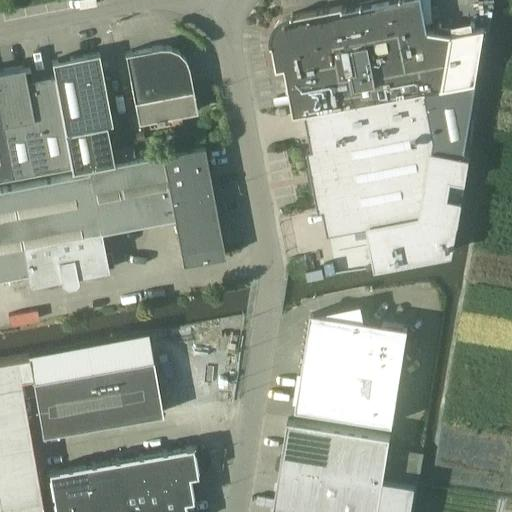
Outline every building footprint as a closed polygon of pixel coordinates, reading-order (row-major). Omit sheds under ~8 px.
[(271,43),(270,44),(271,45),(272,45),(276,68),(284,67),(293,114),(305,112),(475,79),(484,27),(451,33),(428,30),(422,0),(382,0),(342,8),(342,5),(292,14),(292,13),(291,13),(290,14),(291,15),(286,16),(282,18),(278,21),(275,25),(273,29),(271,33),(271,38),(272,43),(271,43)] [(192,87),(188,65),(184,56),(177,49),(168,45),(158,45),(124,52),(133,99),(192,87)] [(64,131),(106,123),(111,122),(98,51),(51,60),(64,131)] [(0,115),(11,175),(70,164),(64,131),(53,74),(26,79),(23,65),(0,69),(0,115)] [(475,79),(305,112),(312,147),(307,148),(318,209),(323,208),(328,232),(367,224),(375,266),(453,252),(469,155),(462,154),(475,79)] [(133,99),(137,121),(155,117),(155,120),(163,119),(162,116),(196,110),(192,87),(133,99)] [(0,177),(11,175),(0,115),(0,177)] [(70,164),(71,169),(113,161),(106,123),(64,131),(70,164)] [(224,254),(204,148),(161,156),(173,216),(182,262),(224,254)] [(161,156),(89,169),(100,230),(173,216),(161,156)] [(89,169),(0,186),(0,275),(27,271),(29,283),(60,277),(61,281),(66,284),(74,282),(77,278),(76,274),(108,268),(100,230),(89,169)] [(296,407),(392,422),(407,325),(364,319),(361,302),(310,313),(296,407)] [(148,334),(28,355),(41,432),(161,411),(148,334)] [(48,511),(21,355),(0,358),(0,511),(48,511)] [(287,418),(273,505),(317,511),(409,511),(415,483),(383,478),(390,434),(287,418)] [(188,474),(196,472),(192,444),(47,469),(55,511),(185,511),(183,499),(192,497),(188,474)]
